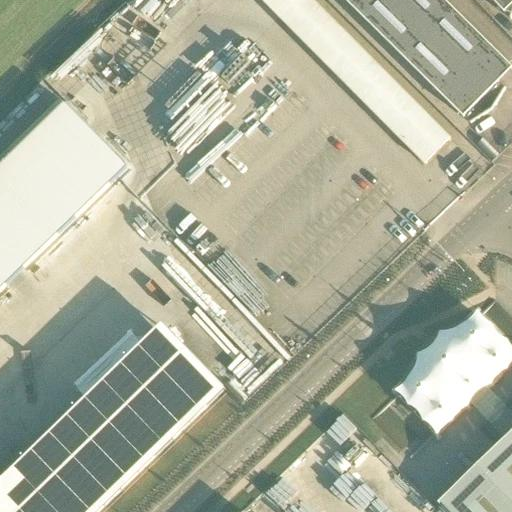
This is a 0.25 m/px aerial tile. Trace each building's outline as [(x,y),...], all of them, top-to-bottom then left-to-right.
[(260,0),(425,166),(428,163),(451,140),(311,0),(260,0)] [(484,68),(497,55),(441,0),(343,0),(450,105),(464,119),(465,118),(471,124),(487,114),(496,106),(505,89),(504,89),(484,68)] [(511,0),(491,0),(505,14),(506,14),(511,16),(511,20),(511,17),(511,0)] [(0,287),(126,165),(67,105),(0,169),(0,287)] [(438,433),(511,362),(511,351),(479,317),(452,343),(459,351),(434,375),(427,367),(400,393),(438,433)] [(511,511),(511,433),(439,503),(447,511),(511,511)]
